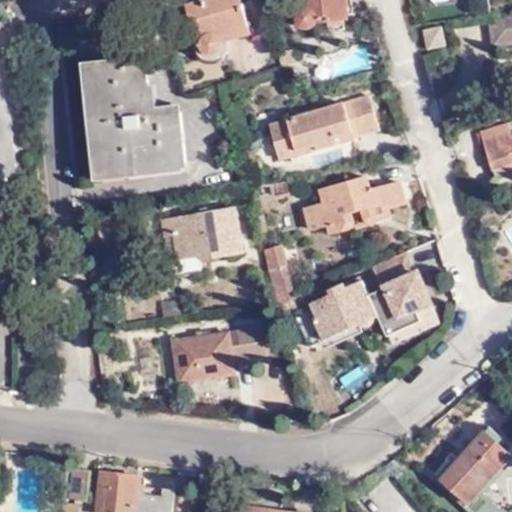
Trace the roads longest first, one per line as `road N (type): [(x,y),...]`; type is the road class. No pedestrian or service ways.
road 1 (residential): [(94,432),(55,12),(90,0)]
road 2 (residential): [(94,432),(309,457),(344,453),(484,337)]
road 3 (residential): [(388,0),(484,337)]
